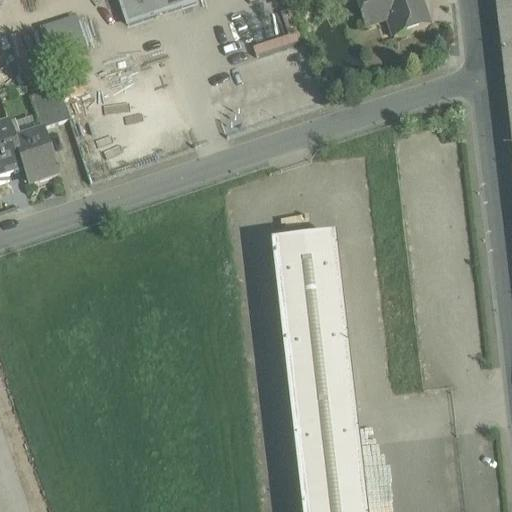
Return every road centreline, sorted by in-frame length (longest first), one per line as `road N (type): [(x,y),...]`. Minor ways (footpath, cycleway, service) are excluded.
road 1 (unclassified): [(0,238),(488,72)]
road 2 (residential): [(511,288),(488,72)]
